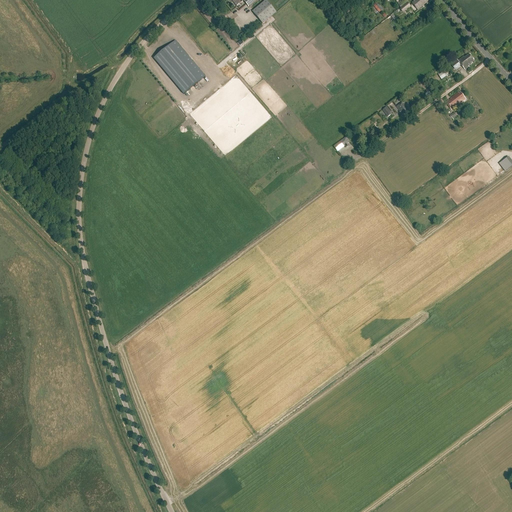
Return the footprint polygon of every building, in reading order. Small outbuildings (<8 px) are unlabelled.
[(266,0),(252,12),(262,25),(276,13),(266,0)] [(400,9),(408,3),(407,3),(405,0),(402,3),(401,1),(398,4),(399,5),(399,6),(401,8),(400,9)] [(415,0),(412,3),(418,10),(429,1),(427,0),(415,0)] [(383,10),(376,3),(373,6),(379,13),(383,10)] [(408,3),(400,9),(403,13),(411,6),(408,3)] [(154,59),(184,95),(206,76),(176,41),(154,59)] [(474,61),(469,54),(465,58),(464,57),(458,61),(457,59),(451,64),(456,70),(460,67),(459,66),(461,65),(465,70),(469,67),(468,66),(472,63),(474,61)] [(445,71),(439,76),(442,81),(448,76),(445,71)] [(460,95),(458,93),(446,103),(451,110),(461,103),(461,104),(466,100),(461,93),(460,95)] [(408,110),(403,102),(397,107),(402,115),(403,114),(404,115),(408,112),(407,110),(408,110)] [(387,117),(392,114),(387,108),(383,111),(387,117)] [(344,139),(340,142),(344,147),(345,148),(349,146),(349,145),(348,144),(344,139)] [(511,161),(509,157),(499,165),(504,172),(511,166),(511,161)]
